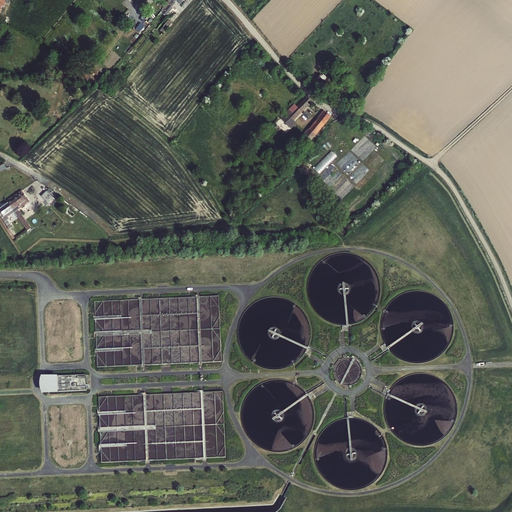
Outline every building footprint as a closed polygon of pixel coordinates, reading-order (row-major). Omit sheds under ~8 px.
[(129,7),(121,0),(101,0),(101,1),(119,18),(129,7)] [(179,5),(183,0),(170,0),(161,13),(166,17),(173,8),(172,8),(176,2),(179,5)] [(167,29),(172,24),(168,20),(164,26),(167,29)] [(141,22),(136,28),(140,32),(145,26),(141,22)] [(311,101),(307,98),(298,108),(295,105),(290,111),(293,113),(288,120),(292,124),(300,115),(309,105),(308,105),(311,101)] [(331,116),(324,111),(318,119),(319,120),(311,131),(309,130),(304,136),(307,138),(304,141),(309,145),(329,122),(328,121),(331,116)] [(41,196),(46,204),(58,196),(50,190),(41,196)] [(21,192),(8,202),(9,204),(23,194),(21,192)] [(9,204),(13,210),(27,199),(23,194),(9,204)] [(27,199),(13,210),(15,212),(29,202),(27,199)] [(0,210),(0,211),(0,216),(6,225),(11,231),(14,229),(9,221),(10,220),(9,219),(16,214),(15,212),(13,210),(9,204),(0,210)] [(45,392),(86,390),(86,374),(44,376),(45,392)]
